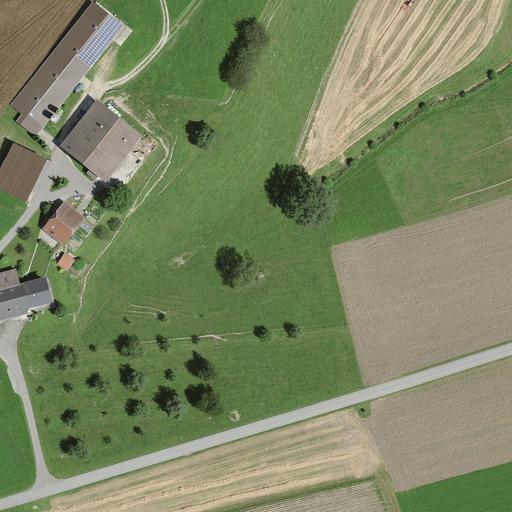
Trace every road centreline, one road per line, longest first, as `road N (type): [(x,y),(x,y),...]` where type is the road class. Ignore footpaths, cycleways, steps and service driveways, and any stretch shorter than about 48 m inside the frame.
road 1 (unclassified): [(0,507),(511,350)]
road 2 (track): [(96,92),(131,78),(163,45),(163,0)]
